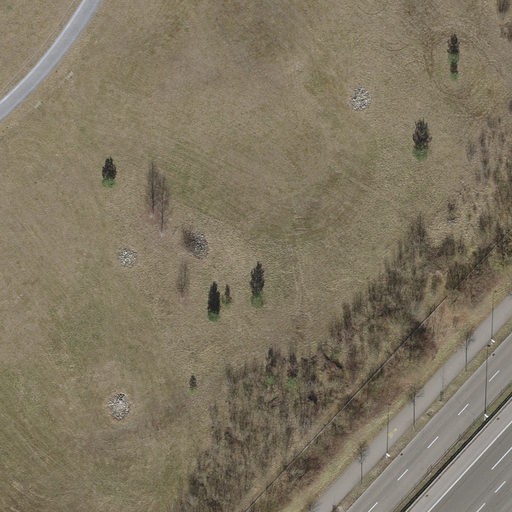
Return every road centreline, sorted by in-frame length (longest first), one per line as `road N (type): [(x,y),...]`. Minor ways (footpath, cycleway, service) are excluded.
road 1 (primary): [(511,355),(367,511)]
road 2 (track): [(99,0),(0,120)]
